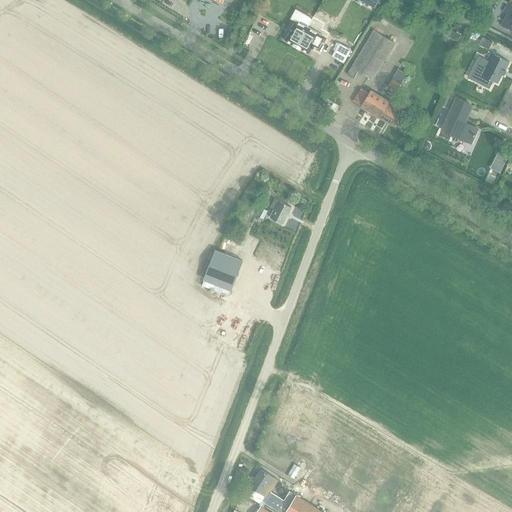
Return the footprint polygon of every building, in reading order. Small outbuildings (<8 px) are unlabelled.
[(511,4),(507,2),(502,12),(507,14),(501,26),(511,31),(511,4)] [(296,48),(307,28),(295,21),(289,31),(288,31),(287,34),(288,34),(284,40),(293,45),(292,46),(296,48)] [(325,37),(307,28),(296,48),(300,50),(300,49),(309,54),(312,48),(314,46),(318,49),(325,37)] [(357,72),(372,81),(394,44),(373,31),(346,75),(353,79),(357,72)] [(403,49),(404,43),(407,43),(408,32),(396,31),(394,48),(403,49)] [(339,44),(333,54),(345,61),(350,50),(339,44)] [(504,70),(505,71),(509,63),(490,53),(486,61),(488,62),(481,76),(497,84),(504,70)] [(387,85),(396,91),(406,75),(398,69),(387,85)] [(370,91),(368,93),(360,89),(353,102),(394,127),(401,115),(386,106),(389,103),(370,91)] [(457,135),(471,141),(476,129),(462,123),(470,106),(456,99),(442,130),(456,136),(457,135)] [(270,219),(285,226),(294,208),(276,199),(271,208),(275,209),(270,219)] [(220,292),(228,295),(230,290),(242,261),(214,250),(203,279),(205,280),(202,286),(220,293),(220,292)] [(280,511),(270,511),(260,506),(256,511),(322,511),(289,491),(284,500),(270,491),(277,480),(260,469),(249,487),(266,497),(264,501),(281,511),(280,511)]
